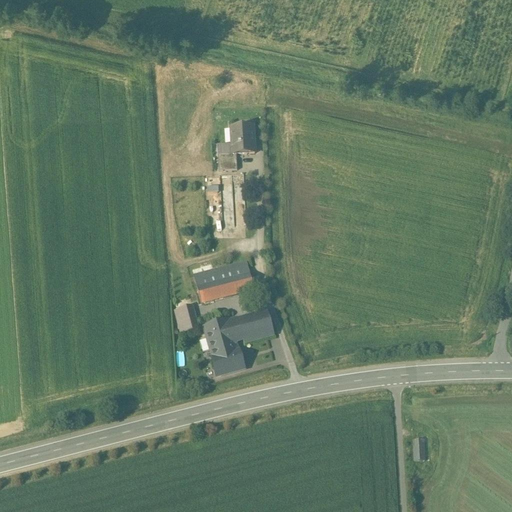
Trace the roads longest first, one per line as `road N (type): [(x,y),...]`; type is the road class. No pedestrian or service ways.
road 1 (secondary): [(397,376),(298,388),(0,463)]
road 2 (unclassified): [(397,376),(404,511)]
